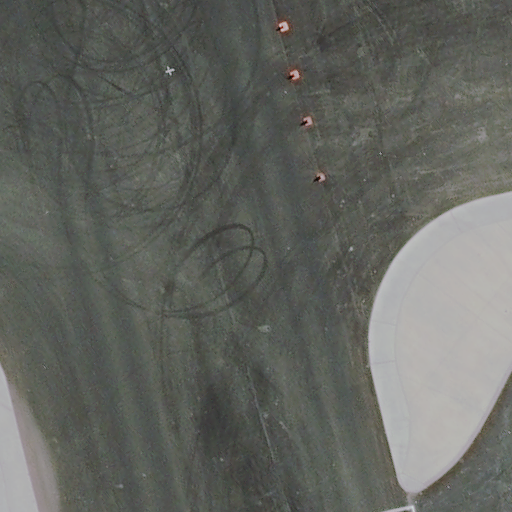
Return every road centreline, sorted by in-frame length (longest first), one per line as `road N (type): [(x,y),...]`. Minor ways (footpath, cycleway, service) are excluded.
road 1 (unclassified): [(161,12),(285,511)]
road 2 (secondary): [(0,49),(161,12)]
